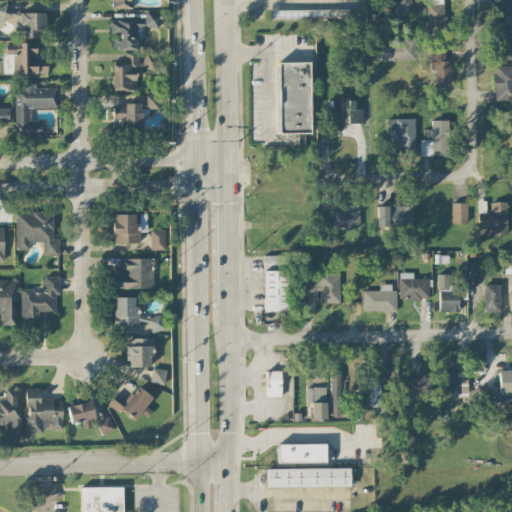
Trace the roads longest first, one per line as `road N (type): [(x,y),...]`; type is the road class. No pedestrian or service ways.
road 1 (residential): [(82,359),(76,0)]
road 2 (residential): [(224,337),(511,333)]
road 3 (residential): [(361,177),(450,176),(466,167),(467,0)]
road 4 (residential): [(0,468),(220,464)]
road 5 (residential): [(208,158),(0,160)]
road 6 (residential): [(0,187),(207,186)]
road 7 (secondary): [(190,0),(192,107),(208,158)]
road 8 (secondary): [(208,158),(224,104),(220,0)]
road 9 (secondary): [(208,197),(195,230),(195,336)]
road 10 (secondary): [(195,336),(202,465)]
